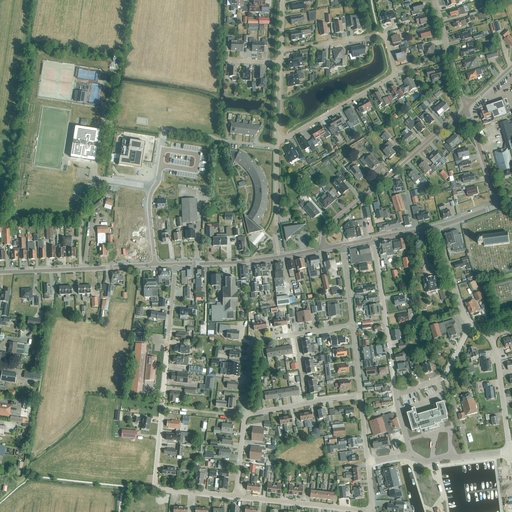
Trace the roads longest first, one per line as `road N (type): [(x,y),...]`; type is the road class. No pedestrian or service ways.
road 1 (residential): [(235,497),(155,488),(175,263)]
road 2 (residential): [(277,141),(395,75),(382,35),(279,53)]
road 3 (residential): [(373,239),(395,395)]
road 4 (tertiary): [(0,272),(155,264)]
road 5 (residential): [(369,511),(235,497)]
